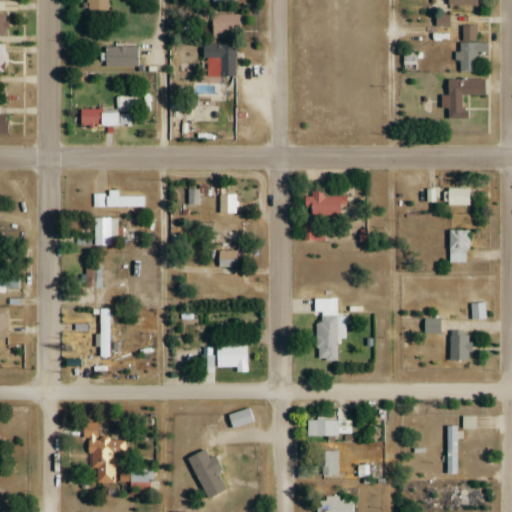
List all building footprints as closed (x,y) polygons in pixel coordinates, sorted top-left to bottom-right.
[(84,0),(85,10),(108,10),(107,0),(84,0)] [(210,14),(210,39),(236,39),(236,14),(210,14)] [(461,39),(475,39),(475,26),(461,26),(461,39)] [(477,72),(477,54),(487,54),(487,43),(458,44),(458,72),(477,72)] [(204,45),(205,77),(235,77),(235,44),(204,45)] [(462,109),(462,95),(483,95),(484,80),(447,80),(446,119),(467,119),(467,109),(462,109)] [(116,111),(78,111),(78,126),(134,126),(134,98),(116,98),(116,111)] [(469,189),(446,189),(446,206),(469,206),(469,189)] [(200,205),(200,190),(188,190),(188,205),(200,205)] [(325,192),(306,192),(306,216),(341,216),(341,197),(325,197),(325,192)] [(218,214),(237,214),(237,195),(218,195),(218,214)] [(109,246),(109,218),(93,218),(93,246),(109,246)] [(234,229),(215,229),(215,241),(234,241),(234,229)] [(448,263),(468,263),(468,231),(448,231),(448,263)] [(217,267),(237,267),(237,251),(217,251),(217,267)] [(102,267),(85,267),(85,288),(102,288),(102,267)] [(0,288),(19,288),(19,277),(0,277),(0,288)] [(337,361),(337,317),(336,317),(335,300),(321,300),(321,304),(316,304),(317,362),(337,361)] [(108,310),(99,310),(99,358),(108,358),(108,310)] [(469,336),(449,336),(449,362),(469,362),(469,336)] [(215,347),(215,368),(246,368),(246,347),(215,347)] [(307,436),(351,436),(351,421),(307,421),(307,436)] [(91,484),(114,483),(114,453),(122,453),(122,440),(97,440),(97,423),(81,424),(82,440),(90,440),(91,484)] [(196,448),(198,495),(208,495),(207,446),(221,446),(221,430),(206,430),(206,447),(196,448)] [(338,476),(338,452),(314,452),(314,476),(338,476)] [(420,490),(420,509),(476,509),(476,490),(420,490)] [(315,497),(314,511),(353,511),(353,497),(315,497)]
